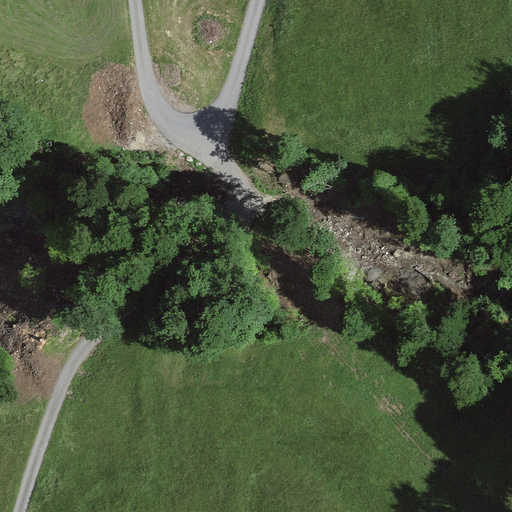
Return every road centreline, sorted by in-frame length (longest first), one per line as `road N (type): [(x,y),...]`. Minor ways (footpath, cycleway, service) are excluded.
road 1 (track): [(165,122),(26,511)]
road 2 (track): [(262,0),(221,133),(195,138),(165,122),(151,94),(137,0)]
